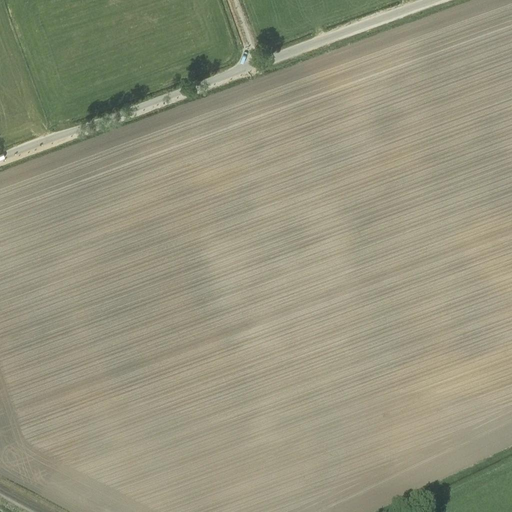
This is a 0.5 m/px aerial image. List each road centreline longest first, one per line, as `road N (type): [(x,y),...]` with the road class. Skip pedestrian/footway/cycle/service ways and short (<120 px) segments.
road 1 (tertiary): [(0,157),(254,64)]
road 2 (tertiary): [(254,64),(434,0)]
